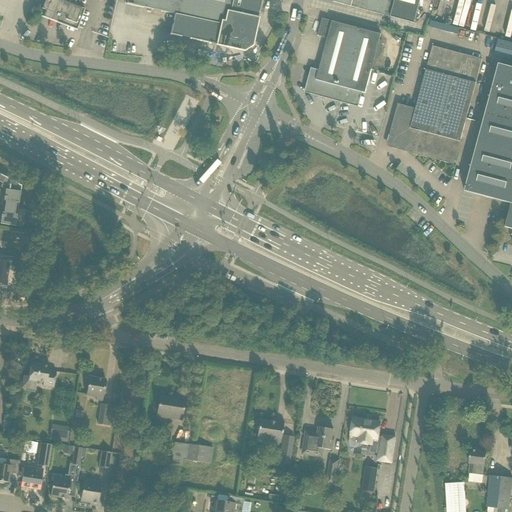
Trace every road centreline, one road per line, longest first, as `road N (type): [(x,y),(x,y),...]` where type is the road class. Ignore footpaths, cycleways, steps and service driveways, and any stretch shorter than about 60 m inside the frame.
road 1 (residential): [(95,307),(129,340),(425,384)]
road 2 (primary): [(199,231),(511,366)]
road 3 (primary): [(511,341),(211,207)]
road 4 (unclassified): [(511,287),(375,170),(258,111)]
road 5 (tertiary): [(247,106),(175,74),(0,43)]
road 6 (primary): [(197,199),(0,101)]
road 7 (primary): [(0,127),(183,223)]
road 8 (tertiary): [(95,307),(171,264),(199,231)]
road 9 (residential): [(406,511),(425,384)]
road 10 (tertiary): [(183,223),(95,307)]
